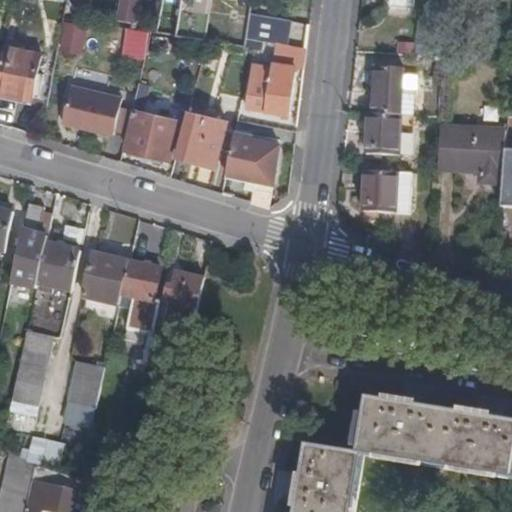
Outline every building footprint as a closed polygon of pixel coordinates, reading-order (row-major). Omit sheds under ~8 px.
[(177,36),(205,39),(207,0),(180,0),(181,0),(180,0),(177,36)] [(384,0),(384,13),(417,15),(417,0),(384,0)] [(247,37),(260,40),(267,41),(277,43),(286,45),(290,20),(250,12),(247,37)] [(88,25),(64,21),(59,51),(83,55),(88,25)] [(151,32),(91,23),(86,51),(111,54),(114,36),(135,39),(132,57),(145,59),(151,32)] [(174,38),(152,34),(149,49),(172,52),(174,38)] [(247,37),(245,46),(252,47),(259,48),(260,40),(247,37)] [(295,66),(304,67),(306,49),(286,45),(277,43),(273,68),(257,66),(255,79),(250,79),(247,108),(289,113),(295,66)] [(0,66),(0,93),(31,100),(41,53),(4,46),(0,66)] [(381,116),(384,69),(376,68),(372,115),(381,116)] [(405,71),(384,69),(381,116),(401,117),(405,71)] [(123,97),(72,85),(63,122),(114,134),(123,97)] [(0,93),(0,99),(29,106),(31,100),(0,93)] [(132,111),(124,148),(170,159),(179,120),(142,112),(144,101),(135,99),(132,111)] [(188,111),(177,155),(215,164),(227,121),(188,111)] [(372,115),(368,115),(364,156),(378,157),(381,116),(372,115)] [(381,116),(378,157),(398,159),(401,117),(381,116)] [(505,151),(506,131),(441,127),(439,171),(479,174),(479,183),(503,185),(505,151)] [(258,135),(235,130),(234,135),(257,140),(258,135)] [(253,202),(269,207),(279,144),(257,140),(234,135),(228,171),(248,175),(257,177),(255,187),(253,202)] [(511,151),(505,151),(503,185),(502,208),(511,208),(511,151)] [(228,171),(227,177),(247,181),(248,175),(228,171)] [(377,173),(363,172),(359,213),(374,214),(377,173)] [(377,173),(374,214),(394,216),(397,174),(377,173)] [(247,186),(255,187),(257,177),(248,175),(247,181),(247,186)] [(46,208),(30,204),(20,250),(32,253),(24,286),(37,289),(38,284),(44,258),(47,244),(48,237),(39,235),(46,208)] [(14,212),(0,209),(0,251),(6,253),(14,212)] [(83,251),(47,244),(44,258),(38,284),(75,292),(83,251)] [(120,306),(130,262),(96,254),(86,298),(120,306)] [(130,262),(120,306),(131,308),(127,329),(137,332),(130,361),(149,365),(161,302),(155,300),(162,270),(145,266),(130,262)] [(192,338),(205,279),(177,272),(163,332),(192,338)] [(27,334),(13,402),(39,408),(54,339),(27,334)] [(98,409),(107,369),(79,362),(70,403),(98,409)] [(477,418),(412,407),(412,402),(408,401),(404,400),(403,405),(398,404),(379,401),(370,400),(361,455),(353,453),(310,446),(303,487),(298,511),(356,511),(366,456),(371,457),(511,479),(511,422),(487,419),(487,414),(482,413),(478,412),(477,418)] [(154,448),(150,465),(162,468),(166,451),(154,448)] [(27,511),(38,464),(14,452),(0,511),(27,511)] [(27,511),(46,511),(47,509),(58,511),(82,511),(86,498),(89,481),(83,479),(38,464),(27,511)] [(100,483),(120,488),(122,476),(86,467),(83,479),(89,481),(100,483)] [(86,498),(97,500),(100,483),(89,481),(86,498)] [(94,511),(116,511),(122,488),(120,488),(100,483),(97,500),(94,511)]
